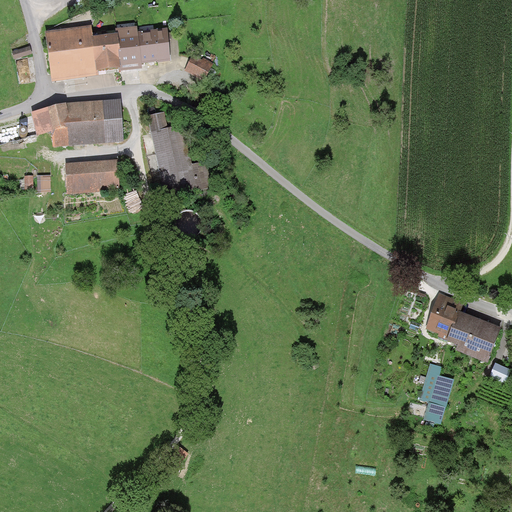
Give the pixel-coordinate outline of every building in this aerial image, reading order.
[(91,29),(46,35),(52,82),(97,76),(97,73),(119,70),(120,75),(143,72),(143,65),(172,62),(167,31),(137,35),(136,28),(119,30),(120,36),(92,39),(91,29)] [(30,46),(12,51),(14,59),(33,54),(30,46)] [(196,55),(187,73),(204,82),(213,64),(196,55)] [(124,142),(122,100),(67,104),(33,113),(39,135),(52,132),(54,147),(124,142)] [(165,115),(148,119),(164,195),(203,187),(204,192),(211,190),(204,157),(191,160),(184,129),(169,132),(165,115)] [(36,127),(32,126),(29,128),(29,133),(32,135),(36,134),(37,130),(36,127)] [(27,130),(23,129),(20,132),(20,136),(23,138),(27,137),(29,133),(27,130)] [(18,133),(14,132),(10,135),(11,139),(14,141),(18,140),(20,136),(18,133)] [(8,136),(4,135),(1,138),(1,142),(4,144),(8,143),(10,140),(8,136)] [(119,164),(68,166),(68,192),(120,191),(119,164)] [(36,172),(27,172),(26,184),(35,185),(36,172)] [(40,172),(40,190),(53,190),(53,172),(40,172)] [(487,362),(501,328),(461,312),(464,304),(440,294),(426,330),(439,335),(438,337),(447,341),(458,346),(456,350),(487,362)] [(442,367),(430,364),(426,377),(421,376),(419,382),(425,384),(420,400),(428,403),(423,420),(441,425),(454,381),(440,376),(442,367)] [(509,371),(495,365),(490,378),(504,384),(509,371)] [(187,460),(180,453),(171,463),(178,469),(187,460)]
